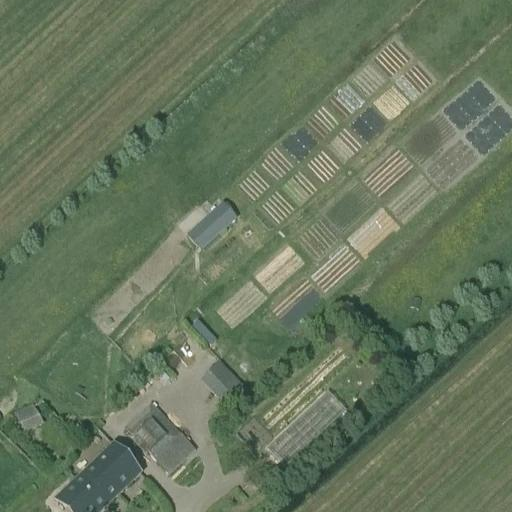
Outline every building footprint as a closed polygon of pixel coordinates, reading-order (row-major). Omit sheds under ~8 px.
[(202,253),(232,226),(217,209),(187,237),(202,253)] [(199,381),(226,414),(248,396),(221,363),(199,381)] [(166,476),(191,453),(149,407),(124,430),(166,476)] [(21,429),(37,420),(30,408),(14,418),(21,429)] [(62,511),(102,511),(139,477),(111,448),(54,503),(62,511)]
